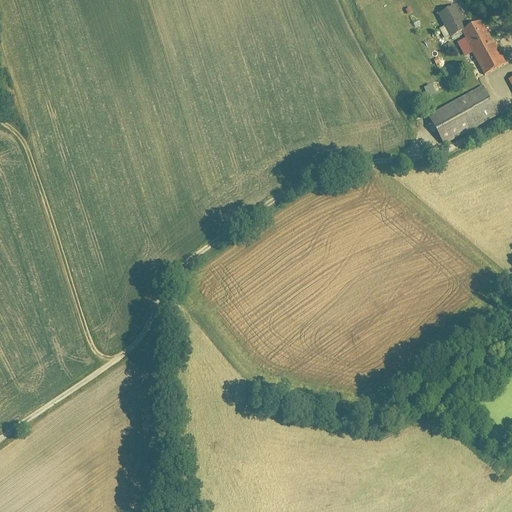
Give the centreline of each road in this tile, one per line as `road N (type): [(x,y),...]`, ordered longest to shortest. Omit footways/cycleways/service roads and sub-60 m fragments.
road 1 (track): [(511,119),(440,154),(327,170),(172,274),(157,316),(128,351),(0,442)]
road 2 (track): [(108,363),(86,334),(25,144),(0,124)]
